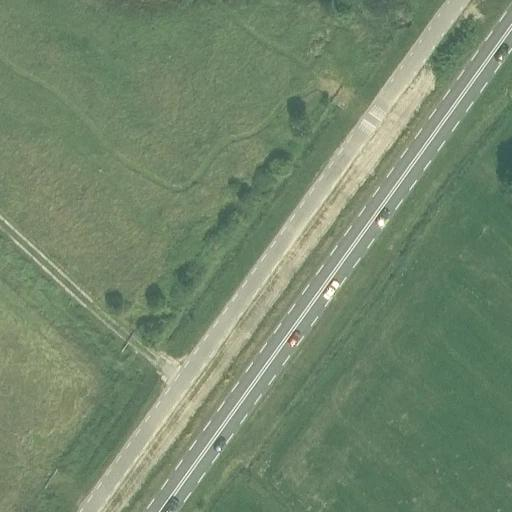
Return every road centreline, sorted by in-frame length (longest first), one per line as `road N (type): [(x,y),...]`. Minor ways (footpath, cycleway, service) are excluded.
road 1 (unclassified): [(91,511),(461,0)]
road 2 (primary): [(171,511),(511,40)]
road 3 (track): [(0,221),(185,381)]
